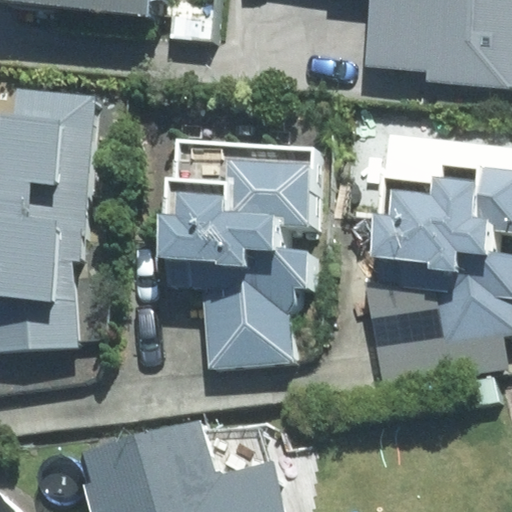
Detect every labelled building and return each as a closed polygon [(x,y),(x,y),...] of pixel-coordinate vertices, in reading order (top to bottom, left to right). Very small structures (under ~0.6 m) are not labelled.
[(0,0),(0,6),(167,22),(168,0),(0,0)] [(511,0),(374,0),(368,85),(511,96),(511,0)] [(109,216),(113,156),(111,156),(112,141),(0,130),(0,357),(80,353),(77,303),(86,293),(86,284),(86,277),(103,277),(106,241),(80,239),(81,214),(109,216)] [(511,228),(511,148),(408,137),(401,208),(396,208),(388,282),(443,288),(452,344),(511,334),(511,247),(509,247),(511,228)] [(322,225),(325,164),(322,164),(323,148),(186,141),(183,212),(178,212),(174,286),(209,288),(214,369),(298,362),(294,313),(301,301),(302,292),(302,285),(317,285),(319,250),(293,248),(294,224),(322,225)] [(97,454),(111,511),(299,511),(288,465),(231,479),(217,424),(97,454)]
